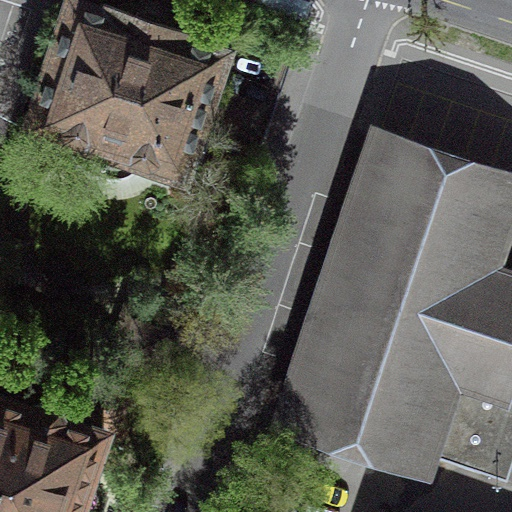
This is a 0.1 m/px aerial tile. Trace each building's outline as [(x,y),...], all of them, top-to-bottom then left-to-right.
[(106,10),(74,0),(72,0),(32,122),(183,171),(224,49),(190,38),(191,34),(149,20),(107,6),(106,10)] [(311,4),(299,0),(244,0),(245,1),(306,21),(311,4)] [(281,411),(284,412),(283,414),(427,462),(428,460),(430,461),(432,453),(507,478),(511,463),(511,179),(511,180),(383,137),(384,135),(377,133),(376,134),(373,134),(371,142),(373,143),(372,147),(369,146),(366,154),(369,155),(360,182),(358,181),(355,190),(357,190),(337,252),(334,251),(332,259),(334,260),(326,286),(323,286),(320,294),(323,295),(302,356),(300,355),(297,364),(300,364),(291,391),(288,390),(285,399),(288,399),(286,404),(284,403),(281,411)] [(181,324),(129,306),(111,359),(164,376),(181,324)] [(134,392),(82,375),(72,404),(124,421),(134,392)] [(0,504),(23,511),(74,511),(103,426),(63,413),(59,404),(41,399),(32,403),(0,392),(0,504)]
